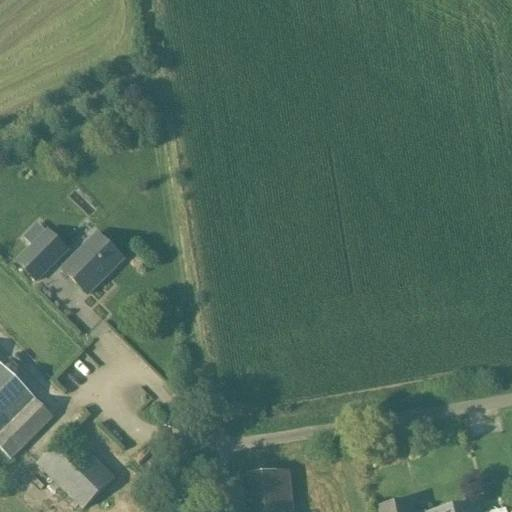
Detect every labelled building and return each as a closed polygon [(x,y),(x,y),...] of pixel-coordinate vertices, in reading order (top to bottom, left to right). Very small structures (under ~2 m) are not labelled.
[(47,233),(17,264),(36,284),(67,252),(47,233)] [(97,236),(62,272),(88,297),(123,261),(97,236)] [(0,450),(11,461),(52,420),(0,367),(0,450)] [(68,434),(36,467),(80,511),(84,511),(115,480),(68,434)] [(289,511),(288,470),(246,472),(247,511),(289,511)] [(411,511),(409,503),(380,510),(379,511),(411,511)]
